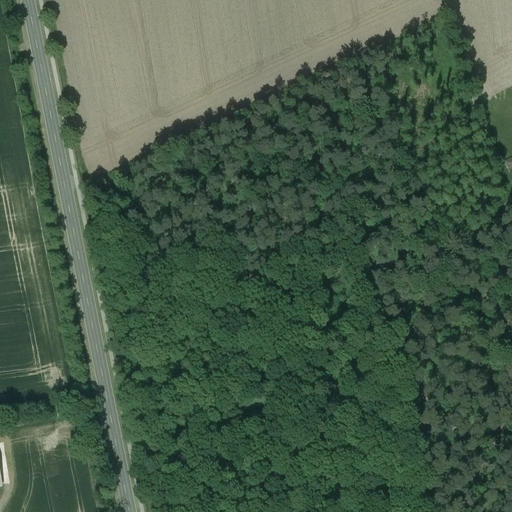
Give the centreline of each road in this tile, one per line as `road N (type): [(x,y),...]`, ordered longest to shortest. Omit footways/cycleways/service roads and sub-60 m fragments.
road 1 (secondary): [(27,0),(128,511)]
road 2 (track): [(218,511),(508,203)]
